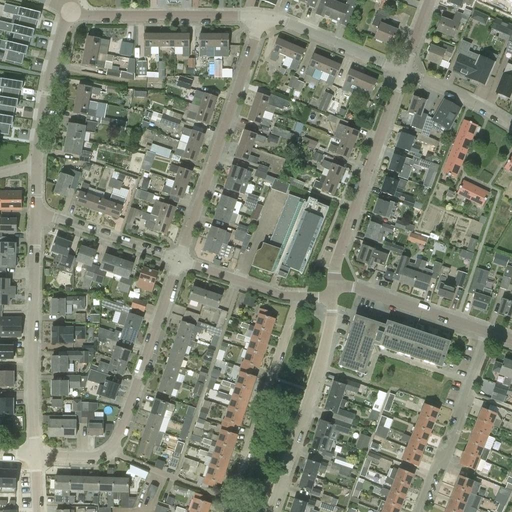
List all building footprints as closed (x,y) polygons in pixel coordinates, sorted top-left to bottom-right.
[(299,0),(299,1),(306,4),(306,6),(314,9),(318,0),(299,0)] [(324,17),(331,19),(338,3),(331,0),(330,0),(320,0),(315,15),(324,18),(324,17)] [(347,0),(345,6),(338,3),(331,19),(338,22),(338,24),(347,28),(356,0),(347,0)] [(448,0),(447,3),(461,8),(463,3),(472,6),(474,0),(448,0)] [(5,6),(3,14),(21,17),(20,27),(36,29),(38,20),(40,21),(41,12),(5,6)] [(372,25),(378,28),(374,39),(376,40),(375,41),(381,44),(381,42),(391,46),(397,30),(383,25),(386,19),(389,20),(391,14),(379,10),(377,15),(376,14),(372,25)] [(486,25),(490,16),(476,10),(472,18),(486,25)] [(453,38),(459,22),(465,25),(468,17),(456,13),(452,22),(441,18),(436,31),(453,38)] [(510,37),(511,33),(511,25),(496,18),(491,29),(510,37)] [(0,23),(0,32),(16,35),(15,44),(32,47),(33,37),(35,38),(36,29),(20,27),(0,23)] [(199,34),(199,48),(200,48),(200,57),(206,57),(207,48),(214,48),(214,34),(199,34)] [(214,48),(214,57),(229,57),(229,48),(229,34),(214,34),(214,48)] [(151,57),(151,48),(159,48),(159,35),(143,35),(143,48),(144,48),(144,57),(151,57)] [(159,48),(174,48),(174,35),(159,35),(159,48)] [(189,57),(189,48),(190,35),(174,35),(174,48),(183,48),(183,57),(189,57)] [(110,41),(100,39),(87,37),(85,51),(107,55),(110,41)] [(276,63),(279,54),(286,57),(291,45),(278,39),(273,51),(269,60),(276,63)] [(0,41),(0,50),(12,52),(10,62),(27,65),(28,55),(30,55),(32,47),(15,44),(0,41)] [(452,72),(459,75),(459,76),(465,79),(465,78),(469,80),(477,61),(479,57),(479,56),(468,52),(471,45),(462,41),(457,53),(460,54),(452,72)] [(126,44),(124,56),(131,57),(132,45),(126,44)] [(444,44),(442,50),(431,46),(428,53),(428,52),(427,54),(428,54),(425,60),(440,65),(441,60),(448,63),(454,48),(444,44)] [(296,71),(300,63),(305,51),(291,45),(286,57),(283,65),(296,71)] [(104,70),(107,55),(85,51),(82,66),(104,70)] [(477,61),(469,80),(471,81),(470,82),(478,85),(479,84),(485,86),(497,56),(491,53),(488,60),(479,57),(477,61)] [(319,81),(323,72),(328,60),(314,54),(309,66),(309,67),(305,75),(319,81)] [(332,87),(336,78),(341,66),(328,60),(323,72),(329,75),(326,84),(332,87)] [(140,78),(158,78),(158,73),(148,73),(148,71),(146,72),(146,61),(139,61),(139,72),(140,72),(140,78)] [(214,67),(214,78),(231,78),(232,70),(222,70),(222,61),(214,61),(214,67)] [(158,73),(158,78),(158,79),(158,87),(165,87),(166,77),(164,77),(165,62),(159,62),(158,73)] [(511,65),(507,64),(496,93),(499,94),(498,96),(505,99),(506,97),(509,98),(511,91),(511,65)] [(106,76),(120,78),(135,81),(135,74),(121,71),(107,69),(106,76)] [(348,93),(351,85),(358,87),(363,75),(350,70),(345,82),(342,90),(348,93)] [(368,102),(372,93),(377,81),(363,75),(358,87),(359,88),(356,93),(363,96),(362,99),(368,102)] [(0,76),(0,85),(5,86),(3,95),(20,98),(22,89),(23,89),(25,81),(0,76)] [(287,87),(294,90),(298,81),(299,79),(292,76),(287,87)] [(182,88),(191,90),(194,81),(185,79),(175,77),(173,85),(182,87),(182,88)] [(304,84),(298,81),(294,90),(292,94),(293,94),(291,100),(295,102),(297,96),(298,97),(304,84)] [(101,89),(91,87),(79,85),(75,102),(95,106),(96,103),(89,101),(90,94),(100,96),(101,89)] [(107,86),(106,92),(125,96),(126,89),(119,88),(107,86)] [(217,98),(205,93),(196,90),(194,97),(192,105),(212,112),(217,98)] [(325,92),(318,110),(326,113),(331,101),(330,101),(332,95),(325,92)] [(257,93),(252,107),(273,114),(275,108),(282,110),(283,107),(287,109),(289,102),(270,95),(269,97),(257,93)] [(0,94),(0,103),(0,104),(0,103),(0,112),(15,115),(17,106),(19,106),(20,98),(3,95),(0,94)] [(414,132),(421,135),(427,117),(429,118),(430,116),(422,113),(426,102),(413,97),(408,113),(414,115),(410,126),(416,128),(414,132)] [(448,130),(460,109),(444,100),(433,120),(432,121),(448,130)] [(86,121),(86,122),(96,124),(96,123),(114,127),(115,120),(96,117),(97,111),(95,110),(95,106),(75,102),(73,114),(90,117),(89,122),(86,121)] [(208,125),(212,112),(192,105),(189,112),(187,118),(195,121),(208,125)] [(260,125),(269,128),(273,114),(252,107),(247,121),(260,125)] [(0,132),(10,134),(12,124),(14,124),(15,115),(0,112),(0,132)] [(173,118),(169,117),(165,116),(153,112),(151,120),(160,123),(160,124),(178,130),(181,121),(173,118)] [(175,113),(173,118),(181,121),(183,116),(175,113)] [(429,118),(427,117),(421,135),(427,137),(432,121),(433,120),(429,118)] [(464,120),(458,134),(472,139),(477,126),(464,120)] [(69,124),(67,138),(83,141),(85,132),(94,134),(96,124),(86,122),(85,126),(69,124)] [(293,131),(301,133),(303,124),(296,122),(293,131)] [(334,138),(341,141),(354,146),(359,132),(339,124),(334,138)] [(274,127),(271,134),(296,142),(297,136),(289,133),(290,132),(274,127)] [(182,135),(180,142),(200,149),(205,135),(183,128),(181,134),(182,135)] [(266,137),(257,134),(244,130),(239,144),(252,148),(254,141),(264,144),(266,137)] [(397,141),(398,141),(396,147),(415,154),(414,157),(420,159),(421,155),(418,154),(420,147),(413,145),(415,138),(401,133),(400,134),(399,134),(398,135),(396,139),(397,141)] [(418,134),(416,141),(436,148),(438,142),(427,137),(421,135),(418,134)] [(467,152),(472,139),(458,134),(453,147),(467,152)] [(91,152),(81,151),(83,141),(67,138),(64,154),(80,157),(79,161),(89,163),(91,152)] [(328,151),(336,154),(336,155),(348,160),(354,146),(341,141),(338,148),(330,145),(328,151)] [(174,155),(183,158),(183,159),(195,163),(200,149),(180,142),(177,149),(176,149),(174,155)] [(152,144),(149,152),(169,159),(171,151),(152,144)] [(259,159),(250,155),(252,148),(239,144),(235,158),(247,162),(257,165),(259,159)] [(461,165),(467,152),(453,147),(448,159),(461,165)] [(393,155),(388,170),(400,174),(404,176),(408,166),(409,167),(412,168),(413,165),(415,161),(413,160),(406,158),(405,159),(393,155)] [(428,170),(429,170),(431,163),(420,159),(417,166),(428,170)] [(456,178),(461,165),(448,159),(442,173),(456,178)] [(321,167),(330,170),(327,177),(339,182),(344,169),(332,164),(332,165),(323,162),(321,167)] [(431,163),(429,170),(436,172),(438,165),(431,163)] [(161,170),(159,176),(166,179),(175,182),(187,186),(192,172),(180,168),(179,168),(171,165),(168,172),(161,170)] [(259,165),(257,171),(267,174),(269,168),(259,165)] [(252,173),(246,171),(232,166),(228,178),(248,185),(252,173)] [(66,198),(69,189),(75,191),(81,173),(70,170),(68,176),(61,173),(54,194),(66,198)] [(265,180),(267,174),(257,171),(257,170),(254,176),(265,180)] [(428,170),(423,186),(430,188),(436,172),(429,170),(428,170)] [(108,186),(113,188),(118,173),(114,172),(112,179),(111,179),(108,186)] [(120,174),(118,173),(113,188),(120,191),(125,177),(120,175),(120,174)] [(287,177),(284,182),(302,190),(305,184),(287,177)] [(313,187),(321,191),(333,196),(339,182),(327,177),(326,179),(322,178),(320,183),(316,181),(313,187)] [(399,180),(399,182),(386,177),(380,193),(393,197),(394,196),(400,199),(400,197),(405,199),(402,205),(412,208),(415,199),(401,194),(403,190),(404,190),(407,182),(399,180)] [(148,190),(150,179),(144,178),(142,189),(148,190)] [(245,195),(248,185),(228,178),(224,189),(238,194),(238,193),(245,195)] [(290,185),(275,179),(273,183),(271,189),(286,194),(290,185)] [(457,194),(470,200),(476,187),(463,181),(457,194)] [(164,186),(162,193),(170,196),(182,200),(187,186),(175,182),(172,189),(164,186)] [(83,184),(80,192),(75,204),(90,209),(94,197),(96,190),(89,188),(90,187),(83,184)] [(446,195),(449,188),(442,184),(439,192),(446,195)] [(489,194),(476,187),(470,200),(482,207),(489,194)] [(151,204),(154,195),(139,190),(136,198),(151,204)] [(0,191),(0,210),(21,210),(21,192),(0,191)] [(112,194),(109,202),(104,214),(119,219),(126,199),(112,194)] [(249,194),(246,200),(257,204),(259,197),(249,194)] [(289,195),(270,243),(284,249),(303,200),(289,195)] [(242,203),(236,201),(222,196),(218,208),(238,215),(242,203)] [(109,202),(94,197),(90,209),(104,214),(109,202)] [(308,198),(279,273),(278,277),(286,280),(290,269),(302,274),(328,208),(316,203),(317,201),(308,198)] [(254,210),(257,204),(246,200),(244,207),(254,210)] [(390,202),(389,204),(378,200),(373,213),(386,217),(391,219),(397,204),(390,202)] [(175,208),(163,204),(155,201),(150,215),(171,222),(175,208)] [(131,232),(133,225),(135,226),(135,225),(134,225),(136,221),(137,221),(138,217),(139,218),(141,211),(130,208),(125,223),(127,224),(125,230),(131,232)] [(234,226),(238,215),(218,208),(214,219),(228,224),(234,226)] [(166,236),(171,222),(150,215),(148,222),(147,221),(145,228),(154,231),(154,232),(166,236)] [(0,237),(2,238),(2,233),(16,233),(16,219),(0,219),(0,222),(0,237)] [(376,221),(374,224),(370,223),(365,238),(381,243),(384,234),(383,234),(384,231),(392,234),(394,227),(376,221)] [(397,221),(395,227),(414,233),(416,227),(397,221)] [(238,225),(236,231),(246,235),(249,228),(238,225)] [(231,234),(226,232),(211,227),(207,239),(227,245),(228,246),(231,234)] [(245,240),(246,235),(236,231),(234,237),(245,240)] [(410,234),(409,242),(426,244),(427,236),(410,234)] [(16,244),(7,244),(7,238),(2,238),(0,237),(0,255),(0,256),(15,256),(16,244)] [(75,257),(68,255),(72,243),(56,238),(52,252),(62,255),(59,266),(58,270),(60,270),(58,276),(68,279),(70,274),(73,275),(74,266),(76,259),(75,258),(75,257)] [(473,253),(477,241),(470,238),(466,250),(473,253)] [(225,250),(227,245),(207,239),(203,250),(218,255),(229,258),(231,252),(225,250)] [(385,242),(383,249),(401,255),(404,248),(385,242)] [(251,267),(273,275),(281,251),(263,244),(255,255),(251,267)] [(375,247),(374,250),(362,246),(357,261),(372,266),(373,263),(384,267),(389,251),(375,247)] [(78,262),(84,264),(83,268),(87,270),(84,279),(82,287),(89,289),(91,281),(97,266),(92,265),(96,252),(81,247),(77,259),(76,259),(74,266),(77,267),(78,262)] [(231,259),(238,261),(241,250),(235,248),(231,259)] [(107,272),(114,274),(119,260),(105,255),(101,268),(97,266),(91,281),(102,285),(107,272)] [(16,258),(15,258),(15,256),(0,256),(0,260),(0,274),(5,274),(6,274),(6,268),(15,269),(15,267),(16,267),(18,265),(18,259),(16,258)] [(399,283),(412,287),(417,273),(419,268),(421,261),(416,259),(414,266),(408,264),(410,259),(401,256),(395,275),(401,277),(399,283)] [(417,273),(412,287),(426,292),(430,278),(437,280),(442,264),(435,262),(433,267),(426,265),(427,263),(425,262),(427,257),(423,256),(422,261),(421,261),(419,268),(417,273)] [(114,274),(122,277),(117,290),(128,294),(133,279),(129,277),(133,264),(119,260),(114,274)] [(436,290),(439,291),(437,295),(451,300),(455,289),(445,286),(447,279),(450,269),(442,266),(438,276),(440,277),(436,290)] [(500,288),(507,291),(511,275),(511,267),(507,266),(500,288)] [(158,273),(143,268),(137,287),(151,292),(158,273)] [(477,268),(475,276),(471,288),(476,290),(475,294),(471,306),(486,311),(490,299),(489,299),(492,291),(481,287),(484,279),(487,272),(477,268)] [(453,286),(462,289),(467,274),(458,272),(453,286)] [(10,280),(5,280),(5,274),(0,274),(0,292),(15,293),(15,288),(9,288),(10,280)] [(189,300),(203,305),(207,292),(193,287),(189,300)] [(15,298),(15,293),(0,292),(0,305),(9,306),(9,298),(15,298)] [(222,297),(207,292),(203,305),(217,309),(222,297)] [(511,292),(508,301),(502,299),(498,313),(510,317),(511,312),(511,292)] [(253,307),(256,298),(242,293),(239,302),(253,307)] [(65,297),(65,300),(52,300),(52,316),(65,316),(65,309),(77,309),(77,310),(85,310),(85,297),(65,297)] [(121,313),(118,324),(138,331),(142,318),(122,311),(123,306),(101,299),(101,307),(121,313)] [(130,308),(144,313),(147,303),(134,299),(130,308)] [(275,320),(270,318),(271,312),(259,309),(257,315),(259,316),(255,327),(271,332),(275,320)] [(183,317),(197,322),(199,318),(200,315),(185,310),(183,317)] [(221,310),(217,323),(215,328),(222,330),(228,312),(221,310)] [(90,323),(99,323),(99,315),(90,315),(90,323)] [(442,368),(451,342),(379,318),(378,322),(356,315),(339,366),(364,374),(374,345),(442,368)] [(0,318),(0,336),(21,337),(21,318),(0,318)] [(194,342),(197,334),(201,335),(202,329),(194,326),(181,322),(177,336),(190,340),(194,342)] [(255,327),(242,323),(240,328),(246,329),(243,336),(267,344),(271,332),(255,327)] [(125,326),(122,333),(115,331),(115,333),(99,328),(98,336),(118,343),(120,339),(134,344),(138,331),(118,324),(125,326)] [(208,326),(206,333),(219,338),(222,330),(215,328),(208,326)] [(86,328),(65,328),(52,328),(52,344),(74,343),(74,336),(77,336),(77,340),(86,340),(86,328)] [(250,344),(247,351),(263,356),(267,344),(243,336),(238,334),(236,339),(250,344)] [(114,352),(112,359),(127,364),(131,352),(117,347),(118,343),(98,336),(98,342),(106,345),(105,349),(114,352)] [(195,342),(189,340),(190,340),(177,336),(172,350),(185,354),(188,346),(193,348),(195,342)] [(222,342),(217,359),(223,360),(228,343),(222,342)] [(0,359),(1,359),(1,361),(6,361),(6,359),(13,359),(13,356),(15,356),(15,350),(13,350),(13,347),(6,346),(6,345),(1,345),(1,346),(0,346),(0,359)] [(180,368),(185,354),(172,350),(167,364),(180,368)] [(247,351),(244,362),(242,362),(240,367),(253,372),(254,367),(259,368),(263,356),(247,351)] [(67,352),(67,357),(52,357),(52,372),(68,372),(68,365),(72,365),(72,361),(80,361),(80,364),(89,364),(89,363),(91,363),(94,353),(89,353),(89,352),(67,352)] [(112,359),(110,365),(100,362),(98,367),(91,365),(89,369),(91,370),(107,375),(109,371),(123,376),(127,364),(112,359)] [(495,391),(502,393),(506,395),(509,388),(511,379),(511,377),(511,362),(504,360),(499,375),(505,377),(502,386),(497,384),(495,391)] [(186,370),(180,368),(167,364),(163,378),(176,382),(178,374),(184,376),(186,370)] [(256,378),(251,376),(253,372),(240,367),(239,372),(240,373),(236,385),(252,390),(256,378)] [(219,378),(221,371),(214,368),(212,376),(219,378)] [(110,376),(107,375),(91,370),(87,381),(100,385),(97,394),(115,400),(120,386),(108,382),(110,376)] [(14,372),(0,372),(0,386),(14,387),(14,372)] [(196,383),(194,388),(202,390),(206,377),(199,374),(197,383),(196,383)] [(66,376),(66,382),(52,382),(52,396),(68,396),(68,389),(80,389),(80,388),(84,388),(87,377),(80,377),(80,376),(66,376)] [(181,384),(176,382),(163,378),(158,392),(171,396),(173,389),(179,391),(181,384)] [(342,399),(345,390),(357,394),(360,385),(346,380),(345,385),(333,382),(329,395),(342,399)] [(221,385),(235,390),(233,397),(248,402),(252,390),(236,385),(223,381),(221,385)] [(200,396),(202,390),(194,388),(193,393),(200,396)] [(0,414),(13,415),(13,399),(2,399),(2,393),(0,393),(0,392),(0,391),(0,414)] [(218,397),(231,401),(229,409),(244,414),(248,402),(233,397),(219,392),(218,397)] [(390,394),(387,403),(392,405),(395,396),(390,394)] [(347,401),(342,399),(329,395),(324,410),(334,413),(332,419),(352,425),(355,415),(338,409),(339,408),(344,409),(347,401)] [(175,406),(168,404),(155,399),(151,413),(163,418),(166,411),(172,413),(175,406)] [(52,408),(63,408),(63,400),(52,400),(52,408)] [(75,417),(81,417),(81,403),(81,400),(73,400),(73,412),(75,412),(75,417)] [(198,417),(206,420),(212,403),(204,401),(202,407),(198,417)] [(103,420),(94,420),(94,412),(89,412),(89,403),(81,403),(81,417),(82,417),(82,424),(88,424),(88,436),(103,436),(103,420)] [(389,413),(392,405),(387,403),(384,411),(389,413)] [(374,404),(372,410),(380,413),(382,407),(374,404)] [(424,404),(420,416),(435,421),(439,410),(424,404)] [(187,415),(183,425),(190,427),(196,409),(189,406),(186,414),(187,415)] [(482,408),(477,420),(492,426),(497,414),(482,408)] [(229,409),(225,420),(223,420),(221,425),(233,429),(235,425),(240,426),(244,414),(229,409)] [(159,431),(163,418),(151,413),(146,427),(159,431)] [(49,416),(49,421),(49,437),(62,437),(63,421),(63,416),(49,416)] [(381,416),(378,425),(384,427),(387,418),(381,416)] [(420,416),(415,427),(430,433),(435,421),(420,416)] [(328,439),(331,430),(353,437),(356,427),(351,426),(352,425),(332,419),(330,424),(320,421),(316,435),(328,439)] [(488,437),(492,426),(477,420),(473,431),(488,437)] [(76,421),(63,421),(62,437),(76,437),(76,421)] [(221,431),(217,443),(233,448),(237,435),(232,434),(233,429),(221,425),(220,431),(221,431)] [(390,429),(384,427),(378,425),(374,435),(386,440),(390,429)] [(159,432),(159,431),(146,427),(141,441),(159,447),(164,433),(159,432)] [(415,427),(411,437),(426,443),(430,433),(415,427)] [(193,435),(216,443),(218,437),(214,435),(213,432),(210,431),(208,434),(202,432),(203,430),(195,428),(193,435)] [(483,448),(488,437),(473,431),(469,442),(483,448)] [(366,451),(371,438),(361,434),(356,448),(366,451)] [(216,448),(214,455),(229,460),(233,448),(217,443),(216,443),(193,435),(192,435),(188,446),(200,450),(202,443),(216,448)] [(334,452),(325,449),(328,439),(316,435),(311,449),(323,453),(322,455),(332,458),(334,452)] [(402,441),(409,444),(407,448),(422,454),(426,443),(411,437),(404,435),(402,441)] [(491,449),(495,438),(489,436),(485,447),(491,449)] [(149,460),(152,452),(159,454),(161,448),(159,447),(141,441),(136,455),(149,460)] [(174,452),(181,454),(184,444),(178,442),(176,447),(171,445),(169,450),(174,452)] [(372,442),(370,448),(378,451),(380,445),(372,442)] [(483,448),(469,442),(465,453),(485,461),(486,461),(490,451),(483,448)] [(396,459),(401,460),(418,467),(423,455),(422,454),(407,448),(401,446),(396,459)] [(204,464),(210,465),(210,467),(225,472),(229,460),(214,455),(200,450),(198,455),(206,457),(204,464)] [(176,471),(181,454),(174,452),(173,457),(172,457),(168,468),(176,471)] [(475,471),(476,470),(481,472),(485,461),(465,453),(464,452),(459,464),(475,471)] [(369,453),(366,459),(371,461),(371,462),(378,464),(380,457),(369,453)] [(337,457),(335,462),(345,466),(347,461),(337,457)] [(184,458),(181,470),(195,474),(199,462),(184,458)] [(380,464),(390,468),(392,462),(383,458),(380,464)] [(368,470),(371,462),(371,461),(366,459),(363,468),(368,470)] [(163,469),(165,462),(158,460),(156,467),(163,469)] [(320,462),(319,464),(307,460),(303,474),(315,478),(317,472),(325,474),(328,464),(320,462)] [(353,469),(345,466),(335,462),(335,463),(333,462),(330,468),(340,471),(338,474),(350,478),(353,469)] [(149,472),(131,465),(128,472),(145,480),(149,472)] [(214,488),(216,483),(221,484),(225,472),(210,467),(206,478),(204,478),(201,484),(214,488)] [(365,478),(368,470),(363,468),(360,476),(365,478)] [(393,468),(389,478),(409,486),(414,475),(399,469),(398,470),(393,468)] [(2,471),(1,494),(16,494),(16,471),(2,471)] [(321,491),(312,488),(315,478),(303,474),(298,488),(309,492),(309,494),(319,497),(321,491)] [(460,476),(455,488),(476,496),(480,484),(460,476)] [(55,490),(62,490),(62,496),(54,496),(54,505),(69,505),(69,504),(70,496),(70,490),(70,477),(55,477),(55,490)] [(70,490),(84,491),(84,478),(70,477),(70,490)] [(392,486),(390,492),(405,497),(409,486),(389,478),(387,477),(385,483),(392,486)] [(99,478),(84,478),(84,491),(99,491),(99,478)] [(99,491),(106,492),(106,498),(108,498),(108,508),(111,508),(113,507),(113,500),(114,479),(99,478),(99,491)] [(128,498),(128,492),(129,479),(114,479),(113,500),(121,500),(121,509),(133,509),(137,498),(128,498)] [(359,479),(354,490),(360,493),(360,492),(367,494),(371,483),(359,479)] [(146,496),(153,499),(158,488),(151,485),(146,496)] [(503,496),(509,498),(511,492),(505,489),(501,487),(497,494),(503,496)] [(380,494),(388,497),(386,502),(401,508),(405,497),(390,492),(382,488),(380,494)] [(455,488),(451,499),(471,507),(471,506),(472,507),(476,496),(455,488)] [(358,499),(360,493),(354,490),(350,501),(358,504),(360,500),(358,499)] [(192,500),(194,500),(191,511),(192,511),(207,511),(210,504),(205,503),(207,497),(194,493),(192,500)] [(323,495),(321,501),(331,505),(333,498),(323,495)] [(503,496),(499,504),(505,506),(509,498),(503,496)] [(307,501),(306,503),(294,499),(290,511),(304,511),(306,507),(313,510),(315,504),(307,501)] [(470,507),(471,507),(451,499),(446,510),(451,511),(475,511),(477,509),(470,507)] [(331,505),(321,501),(318,509),(328,511),(329,511),(331,511),(332,511),(334,506),(331,505)] [(378,511),(399,511),(401,508),(386,502),(381,501),(377,511),(378,511)]
